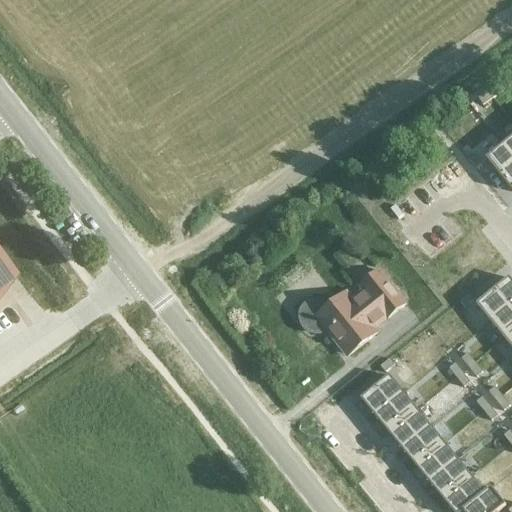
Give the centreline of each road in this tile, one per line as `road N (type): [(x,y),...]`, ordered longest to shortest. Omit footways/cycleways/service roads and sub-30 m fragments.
road 1 (unclassified): [(511,17),(200,242),(140,275)]
road 2 (tertiary): [(324,511),(140,275)]
road 3 (tertiary): [(140,275),(4,111)]
road 4 (residential): [(0,377),(140,275)]
